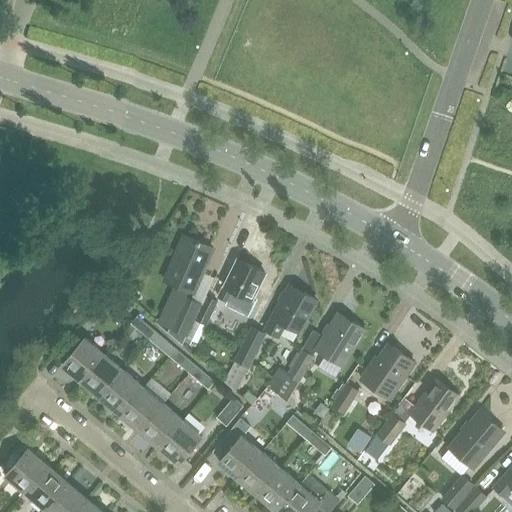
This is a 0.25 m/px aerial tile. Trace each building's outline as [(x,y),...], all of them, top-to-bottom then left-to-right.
[(183,234),(164,280),(193,292),(212,247),(183,234)] [(223,284),(217,296),(227,301),(232,290),(250,299),(263,271),(238,259),(225,285),(223,284)] [(110,284),(93,304),(103,312),(120,292),(110,284)] [(289,284),(265,328),(278,335),(285,323),(299,331),(316,299),(289,284)] [(183,295),(172,318),(190,326),(200,303),(183,295)] [(207,295),(195,319),(205,324),(217,300),(207,295)] [(338,312),(315,348),(343,365),(365,329),(338,312)] [(149,340),(156,332),(136,315),(130,323),(149,340)] [(195,346),(205,324),(195,319),(185,341),(195,346)] [(252,327),(235,359),(248,366),(265,333),(252,327)] [(175,348),(156,332),(149,340),(169,356),(175,348)] [(61,365),(81,381),(104,354),(85,337),(61,365)] [(372,364),(362,379),(389,398),(413,361),(388,344),(374,366),(372,364)] [(175,348),(169,356),(188,372),(195,365),(175,348)] [(302,349),(288,374),(299,380),(313,356),(302,349)] [(123,370),(104,354),(81,381),(100,398),(123,370)] [(248,366),(235,359),(224,381),(235,390),(248,366)] [(214,381),(195,365),(188,372),(208,388),(214,381)] [(123,370),(100,398),(119,413),(142,386),(123,370)] [(299,380),(288,374),(277,393),(286,401),(299,380)] [(436,378),(410,413),(433,430),(459,396),(436,378)] [(347,384),(333,405),(344,412),(358,391),(347,384)] [(163,403),(142,386),(119,413),(140,431),(163,403)] [(257,398),(267,406),(277,394),(267,386),(257,398)] [(233,397),(216,417),(226,425),(243,405),(233,397)] [(140,431),(159,448),(183,420),(163,403),(140,431)] [(479,411),(450,446),(473,466),(503,431),(479,411)] [(306,438),(312,431),(293,414),(286,422),(306,438)] [(393,415),(378,434),(390,443),(404,423),(393,415)] [(183,420),(159,448),(178,464),(201,436),(183,420)] [(312,431),(306,438),(325,454),(331,447),(312,431)] [(242,434),(218,462),(237,478),(261,450),(242,434)] [(5,476),(24,492),(47,464),(28,448),(5,476)] [(261,450),(237,478),(257,494),(280,467),(261,450)] [(67,481),(47,464),(24,492),(44,509),(67,481)] [(280,467),(257,494),(277,511),(300,484),(280,467)] [(511,467),(494,487),(504,496),(511,487),(511,467)] [(300,484),(277,511),(327,511),(338,500),(308,474),(300,484)] [(365,475),(348,495),(358,503),(375,484),(365,475)] [(461,475),(442,498),(453,507),(473,484),(461,475)] [(74,511),(86,497),(67,481),(44,509),(47,511),(74,511)] [(476,487),(455,509),(458,511),(470,511),(486,496),(476,487)] [(103,511),(86,497),(74,511),(103,511)] [(392,511),(408,511),(394,500),(387,507),(392,511)] [(450,511),(452,511),(442,502),(433,511),(434,511),(428,511),(426,511),(450,511)]
